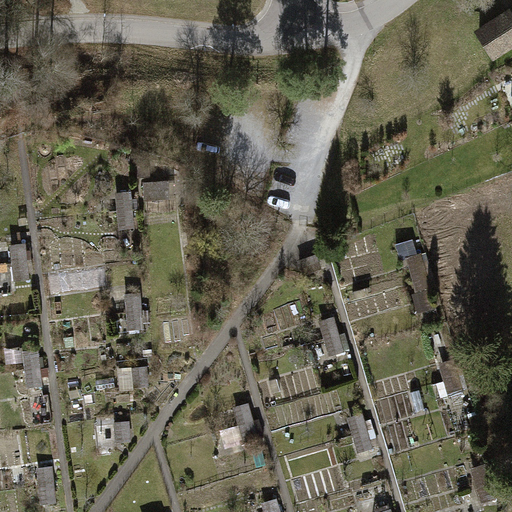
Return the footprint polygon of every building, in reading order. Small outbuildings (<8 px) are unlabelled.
[(511,12),(479,32),(496,60),(511,50),(511,12)] [(118,188),(120,226),(137,226),(135,187),(118,188)] [(11,241),(15,279),(33,277),(29,239),(11,241)] [(146,327),(144,290),(128,291),(130,328),(146,327)] [(340,324),(326,326),(330,354),(343,352),(340,324)] [(150,382),(148,363),(122,365),(124,384),(150,382)] [(41,500),(56,500),(57,468),(43,467),(41,500)]
